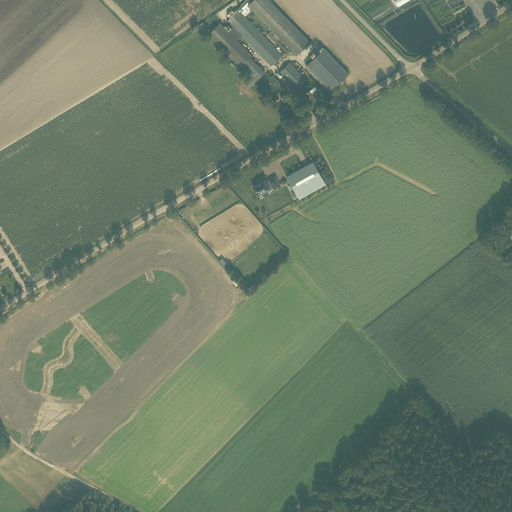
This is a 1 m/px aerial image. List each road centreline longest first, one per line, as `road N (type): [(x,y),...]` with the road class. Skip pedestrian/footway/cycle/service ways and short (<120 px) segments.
road 1 (unclassified): [(0,308),(410,68)]
road 2 (track): [(138,511),(0,434)]
road 3 (unclassified): [(511,152),(410,68)]
road 4 (unclassified): [(410,68),(511,4)]
